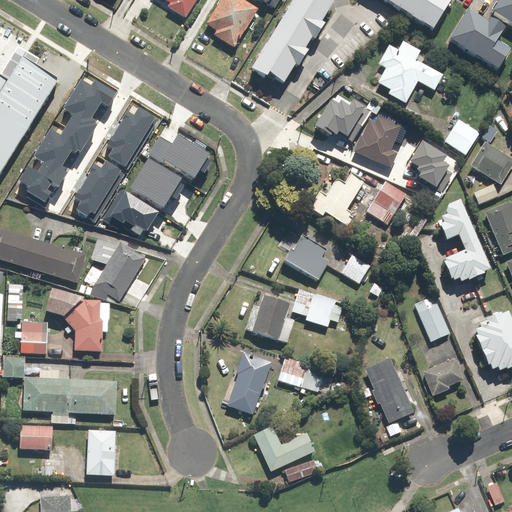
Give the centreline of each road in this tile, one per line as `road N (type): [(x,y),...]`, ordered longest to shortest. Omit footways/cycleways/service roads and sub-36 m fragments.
road 1 (residential): [(193,452),(170,371),(173,336),(191,275),(244,187),(245,143)]
road 2 (residential): [(245,143),(232,125),(32,0)]
road 3 (residential): [(245,143),(292,93),(342,15),(340,0)]
